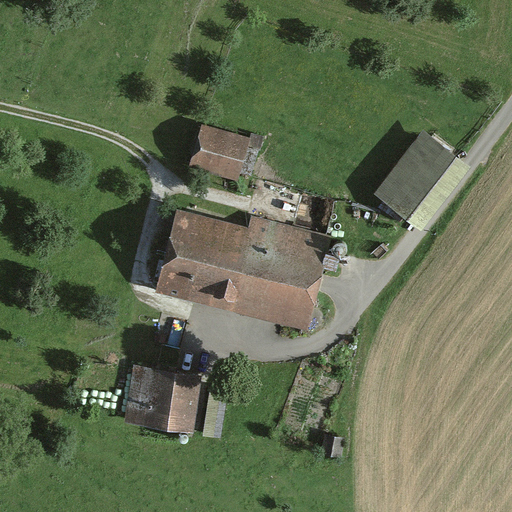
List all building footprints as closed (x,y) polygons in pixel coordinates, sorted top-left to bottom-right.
[(252,143),(204,130),(193,170),(241,183),(252,143)] [(430,134),(381,194),(411,218),(459,158),(430,134)] [(165,289),(234,307),(252,236),(183,218),(165,289)] [(256,223),(252,236),(234,307),(305,325),(327,241),(256,223)] [(203,380),(150,372),(142,425),(195,434),(203,380)]
